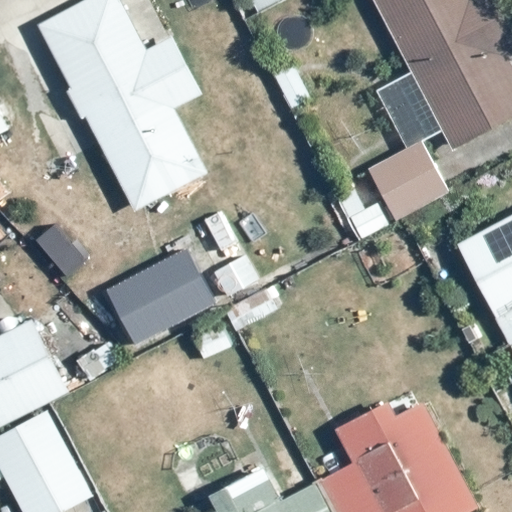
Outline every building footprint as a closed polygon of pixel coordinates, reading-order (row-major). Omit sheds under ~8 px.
[(173,0),(61,0),(144,154),(231,108),(173,0)] [(511,0),(404,0),(457,99),(511,70),(511,0)] [(360,236),(394,218),(447,190),(420,139),(367,167),(380,192),(364,201),(356,187),(338,196),(360,236)] [(511,162),(461,188),(511,287),(511,162)] [(229,298),(212,260),(180,274),(198,312),(229,298)] [(0,423),(68,390),(33,319),(0,335),(0,423)] [(375,511),(388,511),(501,446),(436,336),(317,405),(375,511)] [(375,511),(317,405),(200,469),(223,511),(375,511)] [(59,511),(92,495),(47,409),(0,433),(0,469),(22,511),(59,511)]
